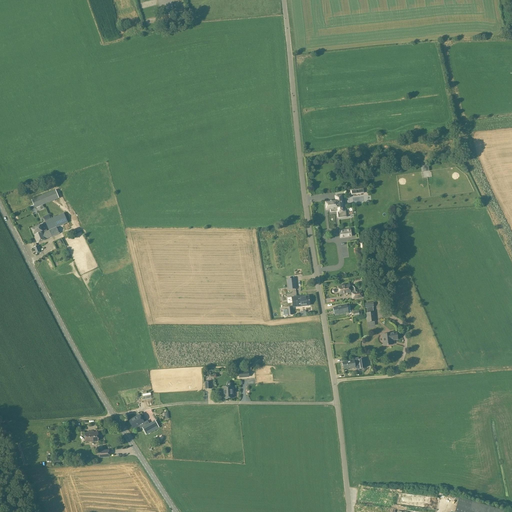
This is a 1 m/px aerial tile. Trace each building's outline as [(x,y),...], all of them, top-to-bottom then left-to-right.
[(31,205),(32,207),(34,206),(34,208),(59,198),(55,190),(29,201),(31,205)] [(326,206),(325,207),(325,209),(326,209),(326,210),(330,209),(331,212),(337,211),(337,213),(343,212),(341,196),(335,196),(336,201),(325,202),(326,206)] [(37,243),(49,238),(59,234),(57,228),(68,223),(64,214),(45,222),(49,231),(47,232),(46,229),(42,231),(40,226),(31,230),(37,243)] [(350,229),(339,231),(340,237),(351,236),(350,229)] [(41,252),(40,248),(39,248),(38,245),(33,248),(35,255),(41,252)] [(385,274),(393,275),(394,264),(386,263),(386,266),(385,274)] [(295,279),(287,280),(288,286),(292,285),(292,290),(296,289),(295,279)] [(351,286),(349,286),(349,285),(345,286),(345,285),(341,286),(341,287),(338,287),(339,295),(350,293),(351,293),(352,300),(363,298),(362,290),(355,292),(354,288),(353,287),(351,286)] [(309,296),(297,298),(297,297),(291,297),(293,308),(310,305),(309,296)] [(366,308),(366,307),(367,313),(366,313),(367,323),(375,321),(374,312),(373,312),(373,307),(373,302),(365,303),(366,308)] [(333,308),(334,315),(338,314),(338,315),(348,313),(347,306),(341,306),(342,307),(333,308)] [(293,315),(292,307),(286,308),(287,309),(283,310),(283,316),(293,315)] [(388,334),(382,335),(384,346),(392,345),(391,340),(397,340),(396,332),(388,333),(388,334)] [(355,368),(359,369),(365,368),(364,359),(358,360),(358,358),(353,359),(354,361),(343,363),(344,369),(347,369),(348,369),(355,368)] [(232,387),(231,383),(230,382),(227,382),(226,383),(226,387),(223,387),(223,399),(233,398),(232,387)] [(140,415),(129,421),(133,429),(140,425),(144,423),(144,422),(142,418),(143,417),(144,416),(142,414),(141,414),(140,415)] [(155,420),(142,428),(146,435),(159,427),(155,420)] [(98,433),(85,434),(85,442),(98,441),(98,433)] [(507,511),(459,498),(454,511),(507,511)]
